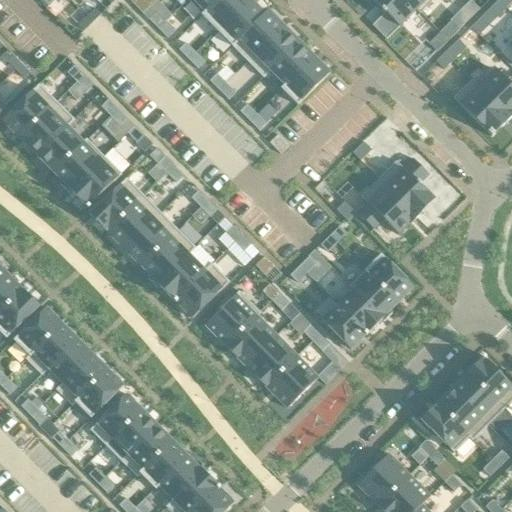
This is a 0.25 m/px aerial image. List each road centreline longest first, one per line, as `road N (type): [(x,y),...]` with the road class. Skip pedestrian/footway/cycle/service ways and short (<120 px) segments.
road 1 (residential): [(274,511),(473,312)]
road 2 (residential): [(499,191),(308,1)]
road 3 (residential): [(473,312),(470,285),(485,214),(499,191)]
